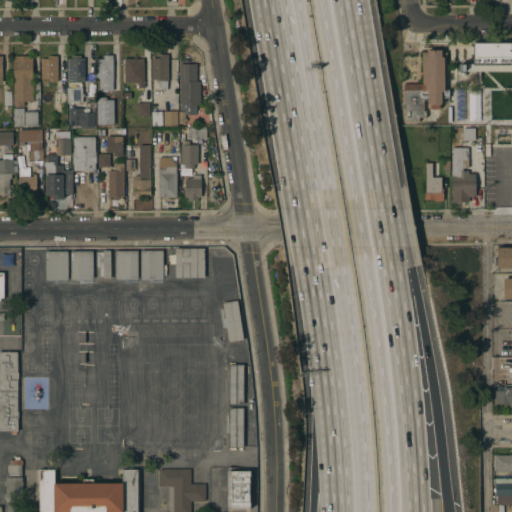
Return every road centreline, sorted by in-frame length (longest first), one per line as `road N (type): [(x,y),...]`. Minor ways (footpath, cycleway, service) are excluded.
road 1 (residential): [(207,0),(265,356),(272,511)]
road 2 (motorway): [(448,511),(406,247)]
road 3 (motorway): [(311,247),(332,383),(339,511)]
road 4 (motorway): [(391,511),(363,247)]
road 5 (motorway): [(414,511),(386,247)]
road 6 (motorway): [(339,247),(367,511)]
road 7 (motorway): [(311,247),(308,511)]
road 8 (residential): [(246,229),(0,230)]
road 9 (residential): [(213,24),(0,24)]
road 10 (motorway): [(356,209),(320,0)]
road 11 (motorway): [(298,0),(333,208)]
road 12 (motorway): [(273,16),(333,208)]
road 13 (motorway): [(273,16),(305,208)]
road 14 (motorway): [(396,209),(351,39)]
road 15 (motorway): [(380,209),(351,39)]
road 16 (residential): [(414,228),(280,229)]
